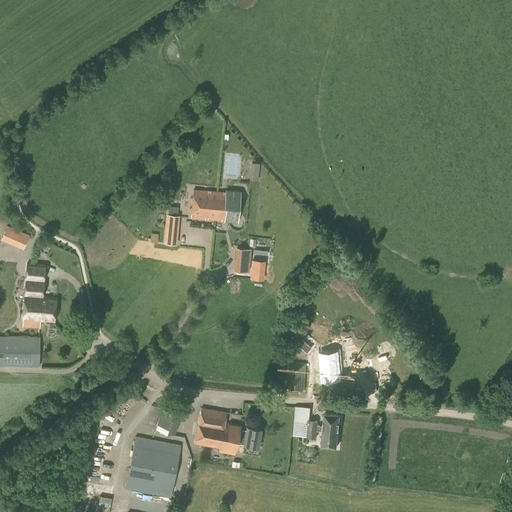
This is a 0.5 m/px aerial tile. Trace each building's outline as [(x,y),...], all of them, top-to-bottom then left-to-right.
[(235,175),(238,157),(228,156),(226,174),(235,175)] [(214,220),(217,192),(193,190),(191,217),(214,220)] [(217,192),(214,220),(224,221),(237,222),(240,191),(225,190),(225,192),(217,192)] [(175,244),(177,216),(167,215),(165,243),(175,244)] [(9,240),(13,230),(6,227),(2,237),(9,240)] [(249,271),(251,249),(238,248),(236,270),(249,271)] [(33,276),(34,264),(27,263),(22,319),(23,319),(23,326),(39,327),(40,320),(40,308),(38,308),(39,298),(33,298),(34,280),(34,278),(33,276)] [(40,320),(54,321),(56,297),(42,296),(44,265),(34,264),(33,276),(34,278),(34,280),(33,298),(39,298),(38,308),(40,308),(40,320)] [(0,365),(39,366),(40,337),(0,335),(0,365)] [(338,378),(337,368),(337,363),(337,353),(322,354),(322,364),(323,364),(323,369),(323,379),(338,378)] [(305,389),(306,376),(306,363),(287,361),(286,388),(305,389)] [(323,426),(317,425),(318,421),(309,420),(310,407),(295,406),(293,435),(307,436),(307,437),(316,438),(316,430),(323,431),(321,445),(336,447),(339,415),(324,414),(323,426)] [(246,430),(239,429),(240,425),(225,422),(226,412),(201,407),(195,437),(194,442),(221,448),(220,450),(234,453),(236,444),(244,445),(245,444),(257,446),(260,429),(246,426),(246,430)] [(173,434),(180,415),(162,409),(156,428),(156,429),(173,434)] [(170,497),(180,445),(135,436),(125,488),(170,497)]
